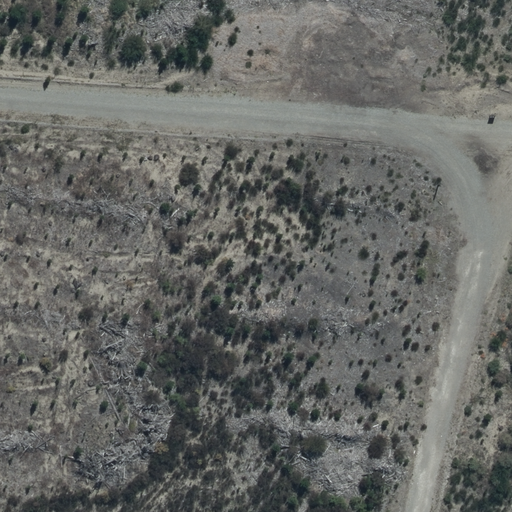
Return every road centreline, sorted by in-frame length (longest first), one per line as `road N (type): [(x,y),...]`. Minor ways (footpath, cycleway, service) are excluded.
road 1 (track): [(0,103),(511,144)]
road 2 (track): [(511,157),(430,511)]
